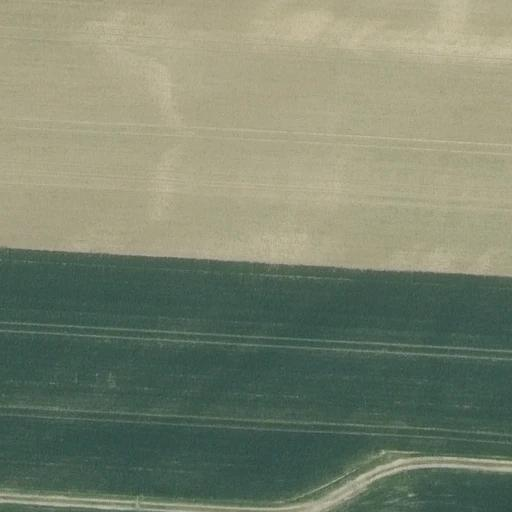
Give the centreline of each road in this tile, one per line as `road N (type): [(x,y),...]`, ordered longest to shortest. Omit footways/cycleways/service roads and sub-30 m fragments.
road 1 (track): [(511,472),(382,472),(300,511)]
road 2 (track): [(208,511),(0,500)]
